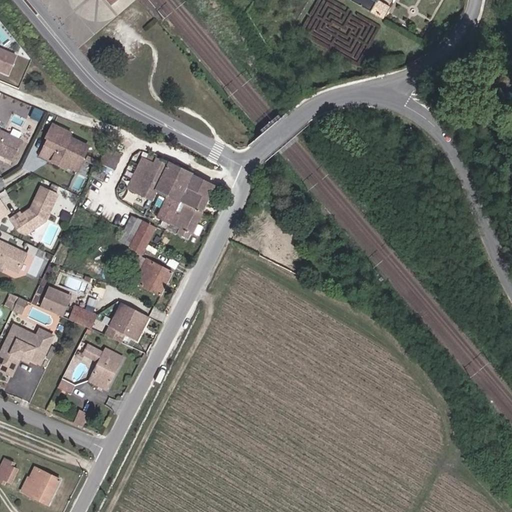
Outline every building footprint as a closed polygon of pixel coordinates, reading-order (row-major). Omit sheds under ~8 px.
[(347,0),(385,23),(392,12),(379,4),(380,0),(347,0)] [(18,55),(0,46),(0,68),(11,74),(18,55)] [(86,150),(66,140),(68,137),(51,128),(45,139),(47,140),(44,147),(56,153),(50,164),(63,171),(64,169),(74,174),(86,150)] [(19,140),(0,130),(0,154),(10,160),(19,140)] [(119,161),(104,153),(97,168),(112,176),(119,161)] [(146,166),(140,163),(124,198),(147,210),(153,198),(164,204),(152,227),(166,235),(165,238),(184,248),(210,194),(148,162),(146,166)] [(28,234),(42,224),(55,197),(38,189),(29,207),(31,208),(29,212),(27,211),(18,218),(16,215),(6,222),(15,234),(24,228),(28,234)] [(0,218),(9,211),(0,199),(0,218)] [(61,215),(58,222),(65,225),(68,219),(61,215)] [(275,261),(287,232),(268,224),(256,254),(291,269),(295,260),(286,256),(282,264),(275,261)] [(119,236),(142,247),(148,237),(126,225),(119,236)] [(132,265),(142,247),(119,236),(112,249),(124,256),(122,259),(132,265)] [(23,258),(0,247),(0,266),(3,267),(2,270),(14,276),(23,258)] [(165,282),(141,270),(129,291),(154,304),(165,282)] [(37,305),(61,316),(70,294),(46,284),(37,305)] [(17,320),(13,318),(17,310),(13,308),(7,320),(15,324),(17,320)] [(98,346),(114,352),(115,350),(127,357),(133,345),(139,348),(143,340),(138,335),(145,320),(132,314),(129,321),(122,317),(117,328),(113,326),(104,345),(99,343),(98,346)] [(69,318),(64,330),(77,336),(82,338),(87,326),(69,318)] [(87,326),(82,338),(83,339),(84,340),(90,327),(87,326)] [(44,353),(30,346),(8,336),(0,351),(0,382),(5,385),(15,363),(23,367),(22,368),(33,374),(44,353)] [(126,358),(127,357),(115,350),(114,352),(126,358)] [(101,399),(104,393),(117,369),(100,360),(98,364),(82,355),(77,364),(94,372),(84,391),(101,399)] [(58,390),(55,395),(53,399),(66,406),(71,396),(58,390)] [(81,410),(75,424),(83,427),(89,414),(81,410)] [(11,473),(0,468),(0,494),(2,492),(5,494),(12,478),(9,477),(11,473)] [(47,511),(58,491),(32,478),(20,502),(40,511),(47,511)]
